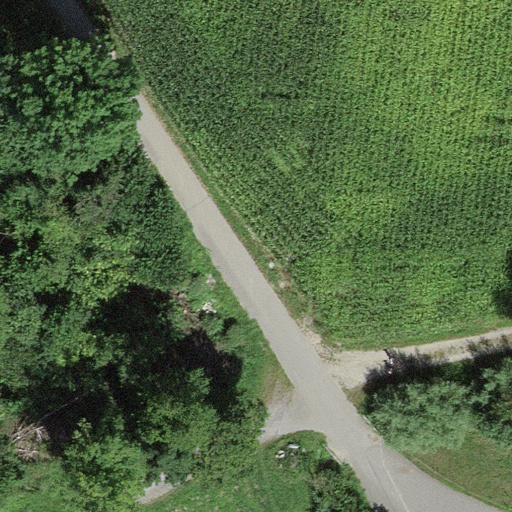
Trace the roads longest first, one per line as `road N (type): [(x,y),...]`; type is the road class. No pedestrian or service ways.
road 1 (unclassified): [(430,511),(340,420),(58,0)]
road 2 (track): [(511,341),(322,392),(110,511)]
